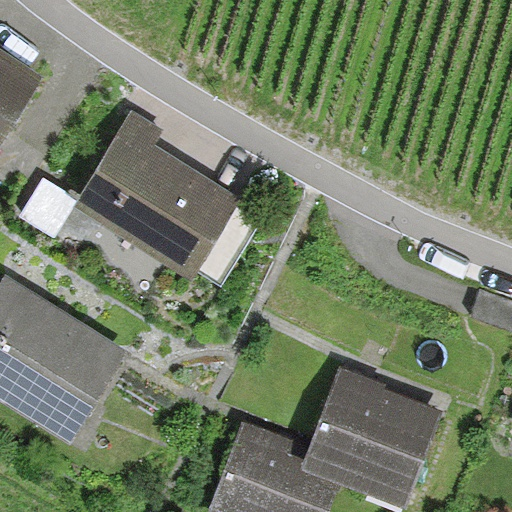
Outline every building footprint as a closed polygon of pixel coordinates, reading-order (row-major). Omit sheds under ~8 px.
[(0,38),(0,133),(44,68),(0,38)] [(163,125),(132,105),(75,192),(79,194),(193,268),(243,192),(166,142),(156,136),(163,125)] [(75,192),(44,173),(20,208),(55,228),(79,194),(75,192)] [(66,307),(4,269),(0,274),(0,388),(72,432),(126,344),(66,307)] [(511,298),(480,287),(472,309),(511,323),(511,298)] [(387,377),(340,359),(307,441),(303,453),(342,468),(407,494),(443,403),(397,385),(386,380),(387,377)] [(287,433),(243,415),(208,504),(227,511),(323,511),(342,468),(303,453),(307,441),(287,433)]
